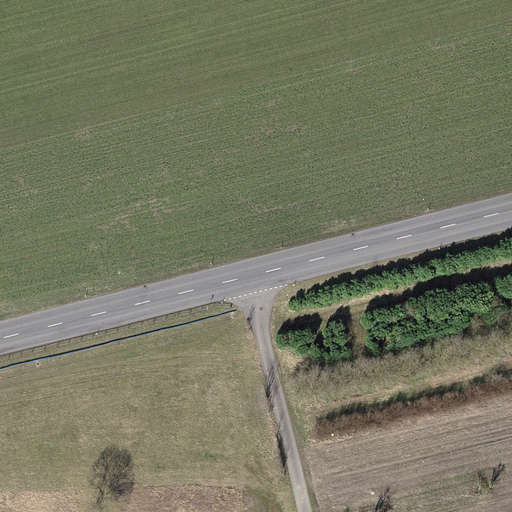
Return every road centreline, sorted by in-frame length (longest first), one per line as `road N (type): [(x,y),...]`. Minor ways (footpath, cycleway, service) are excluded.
road 1 (tertiary): [(511,209),(0,338)]
road 2 (track): [(304,511),(248,276)]
